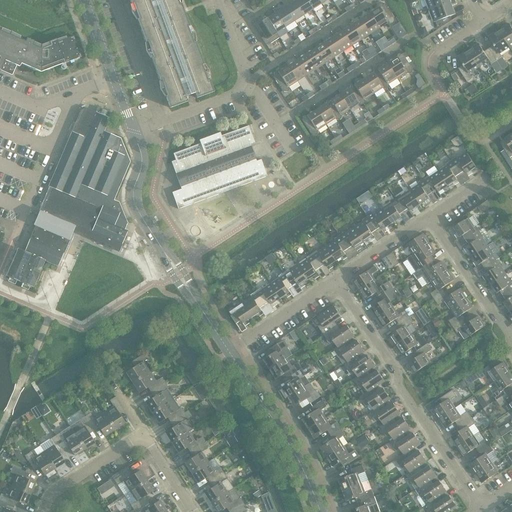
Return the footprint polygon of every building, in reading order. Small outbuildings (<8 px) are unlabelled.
[(145,43),(146,48),(146,51),(151,58),(160,81),(159,81),(160,90),(165,97),(165,96),(170,108),(187,102),(185,97),(195,93),(196,98),(214,92),(210,80),(209,72),(204,64),(204,65),(195,42),(196,42),(195,33),(190,26),(181,3),(182,3),(181,0),(129,0),(131,4),(132,13),(136,20),(137,20),(145,43)] [(295,0),(294,1),(303,15),(312,9),(306,0),(295,0)] [(306,0),(312,9),(321,4),(319,0),(306,0)] [(425,0),(430,10),(455,1),(454,0),(425,0)] [(285,7),(294,21),(303,15),(294,1),(285,7)] [(455,1),(430,10),(434,22),(436,22),(438,27),(443,23),(442,19),(455,14),(452,6),(457,5),(455,1)] [(369,13),(379,28),(388,22),(389,23),(391,24),(392,23),(394,22),(394,20),(393,19),(394,18),(384,4),(369,13)] [(276,13),(285,27),(294,21),(285,7),(276,13)] [(267,18),(266,18),(279,38),(279,37),(276,33),(285,27),(276,13),(267,18)] [(360,19),(370,34),(379,28),(369,13),(360,19)] [(266,18),(257,24),(265,36),(261,38),(266,45),(269,43),(270,43),(279,38),(266,18)] [(351,25),(361,40),(370,34),(360,19),(351,25)] [(500,33),(509,47),(511,45),(511,28),(509,24),(503,28),(504,30),(500,33)] [(342,31),(352,46),(361,40),(351,25),(342,31)] [(0,70),(12,75),(16,66),(19,67),(21,64),(41,72),(81,57),(74,36),(58,42),(56,39),(49,42),(50,45),(41,49),(33,45),(34,42),(27,38),(25,42),(0,30),(0,70)] [(333,37),(343,52),(352,46),(342,31),(333,37)] [(404,31),(397,36),(399,40),(407,35),(404,31)] [(490,51),(497,61),(502,57),(500,54),(509,47),(500,33),(496,35),(494,33),(488,37),(495,48),(490,51)] [(324,43),(328,48),(333,58),(343,52),(333,37),(324,43)] [(333,58),(328,48),(324,43),(315,49),(324,64),(333,58)] [(469,52),(479,67),(489,61),(491,64),(497,61),(490,51),(485,54),(478,44),(472,48),(473,50),(469,52)] [(306,55),(315,69),(324,64),(315,49),(306,55)] [(479,67),(469,52),(465,55),(464,53),(458,57),(464,67),(459,71),(467,82),(473,79),(469,73),(479,67)] [(387,64),(397,78),(406,73),(407,74),(409,74),(410,74),(412,72),(412,71),(411,69),(412,69),(402,54),(387,64)] [(297,61),(306,75),(315,69),(306,55),(297,61)] [(288,66),(297,81),(306,75),(297,61),(288,66)] [(383,77),(388,84),(397,78),(387,64),(373,73),(378,81),(383,77)] [(297,81),(288,66),(272,76),(282,91),(283,91),(284,92),(286,92),(287,92),(288,90),(289,89),(288,87),(297,81)] [(364,79),(373,94),(382,88),(383,89),(385,89),(387,89),(388,88),(388,86),(388,84),(383,77),(378,81),(373,73),(364,79)] [(456,73),(452,76),(460,88),(462,86),(458,80),(460,79),(456,73)] [(354,96),(359,103),(360,104),(362,105),(363,104),(364,103),(365,101),(364,100),(373,94),(364,79),(354,85),(359,93),(354,96)] [(469,87),(471,93),(478,90),(476,84),(469,87)] [(340,94),(349,109),(359,103),(354,96),(359,93),(354,85),(340,94)] [(336,108),(340,115),(349,109),(340,94),(325,104),(330,112),(336,108)] [(316,110),(326,125),(335,119),(336,120),(338,120),(339,120),(341,118),(341,117),(340,115),(336,108),(330,112),(325,104),(316,110)] [(35,226),(30,239),(64,253),(73,232),(80,236),(113,250),(119,252),(120,248),(122,245),(128,231),(124,230),(128,223),(119,202),(114,200),(115,197),(130,163),(130,162),(129,159),(121,138),(117,137),(104,132),(110,118),(96,112),(86,108),(81,110),(48,186),(50,187),(52,188),(41,212),(35,226)] [(326,125),(316,110),(301,120),(311,134),(312,135),(314,136),(316,135),(317,134),(317,132),(317,130),(326,125)] [(178,209),(221,193),(267,176),(261,160),(256,161),(250,144),(255,143),(248,126),(221,136),(220,133),(199,140),(200,144),(173,154),(176,160),(171,162),(181,189),(172,193),(178,209)] [(511,134),(504,139),(505,141),(501,144),(505,150),(510,158),(511,156),(511,134)] [(510,158),(505,150),(501,153),(506,161),(510,158)] [(452,162),(460,174),(465,171),(466,174),(476,167),(466,153),(452,162)] [(438,172),(448,186),(457,180),(455,177),(460,174),(452,162),(438,172)] [(436,166),(427,171),(430,176),(439,170),(436,166)] [(448,186),(438,172),(424,181),(432,193),(437,190),(439,192),(448,186)] [(410,190),(420,205),(429,199),(427,196),(432,193),(424,181),(410,190)] [(396,200),(404,211),(409,208),(411,211),(420,205),(410,190),(396,200)] [(382,209),(392,224),(401,217),(400,215),(404,211),(396,200),(382,209)] [(487,200),(477,207),(481,213),(491,206),(487,200)] [(368,218),(376,230),(381,227),(383,230),(392,224),(382,209),(368,218)] [(354,228),(364,242),(374,236),(372,233),(376,230),(368,218),(354,228)] [(468,218),(453,228),(459,237),(462,235),(466,240),(478,232),(479,231),(476,226),(474,227),(469,220),(468,218)] [(364,242),(354,228),(340,237),(348,249),(353,246),(355,249),(364,242)] [(478,232),(466,240),(469,245),(466,247),(472,256),(490,244),(489,243),(486,245),(481,237),(478,232)] [(511,236),(509,232),(503,236),(507,241),(511,238),(511,236)] [(413,254),(429,243),(423,234),(407,245),(413,254)] [(326,246),(336,261),(346,255),(344,252),(348,249),(340,237),(326,246)] [(30,239),(24,252),(45,261),(58,267),(64,253),(30,239)] [(429,243),(413,254),(418,262),(412,267),(416,273),(427,265),(424,261),(436,253),(429,243)] [(490,244),(472,256),(479,265),(481,264),(485,268),(496,260),(498,259),(494,253),(493,255),(488,248),(491,246),(490,244)] [(313,256),(320,268),(325,265),(327,267),(336,261),(326,246),(313,256)] [(33,288),(45,261),(24,252),(18,249),(6,276),(33,288)] [(392,253),(387,256),(394,267),(399,264),(392,253)] [(299,265),(308,280),(318,274),(316,271),(320,268),(313,256),(299,265)] [(387,256),(382,259),(389,270),(394,267),(387,256)] [(496,260),(485,268),(488,273),(485,275),(491,284),(506,274),(509,272),(508,271),(505,273),(500,265),(496,260)] [(417,280),(422,277),(428,285),(432,282),(448,271),(441,262),(430,270),(427,265),(416,273),(413,274),(417,280)] [(285,275),(293,286),(297,283),(299,286),(308,280),(299,265),(285,275)] [(359,291),(375,280),(371,275),(378,270),(375,266),(353,282),(359,291)] [(434,300),(445,293),(442,288),(454,280),(448,271),(432,282),(437,289),(430,294),(434,300)] [(500,292),(503,296),(511,290),(511,283),(506,274),(491,284),(497,293),(500,292)] [(271,284),(281,299),(290,292),(288,290),(293,286),(285,275),(271,284)] [(375,280),(359,291),(365,300),(377,292),(380,297),(394,287),(390,281),(380,288),(375,280)] [(257,293),(265,305),(269,302),(271,305),(281,299),(271,284),(257,293)] [(371,309),(377,318),(393,308),(390,303),(400,296),(394,287),(380,297),(383,301),(371,309)] [(445,293),(434,300),(438,306),(445,301),(450,309),(466,298),(460,289),(448,297),(445,293)] [(504,303),(510,312),(511,310),(511,290),(503,296),(506,301),(504,303)] [(243,303),(253,317),(262,311),(260,308),(265,305),(257,293),(243,303)] [(466,298),(450,309),(455,317),(449,321),(453,327),(463,320),(460,316),(472,308),(466,298)] [(253,317),(243,303),(229,312),(236,324),(241,321),(243,324),(253,317)] [(324,335),(336,327),(333,323),(341,317),(334,306),(317,317),(322,323),(318,326),(324,335)] [(393,308),(377,318),(383,328),(395,320),(398,324),(409,317),(409,316),(413,314),(410,308),(398,315),(393,308)] [(422,309),(416,313),(420,319),(426,315),(422,309)] [(463,320),(453,327),(457,333),(459,332),(465,340),(485,326),(478,316),(466,324),(463,320)] [(409,317),(398,324),(401,328),(389,336),(396,346),(412,335),(407,327),(413,323),(409,317)] [(339,332),(336,327),(324,335),(330,344),(334,342),(337,347),(338,347),(346,342),(346,343),(355,337),(347,326),(339,332)] [(295,329),(290,333),(295,342),(301,338),(295,329)] [(412,335),(396,346),(402,355),(414,347),(417,351),(428,344),(427,344),(424,339),(423,338),(417,343),(412,335)] [(270,370),(286,359),(281,351),(288,347),(284,341),(273,347),(276,352),(264,360),(270,370)] [(333,350),(340,359),(343,365),(348,362),(356,357),(356,358),(365,352),(357,341),(349,347),(346,343),(346,342),(338,347),(337,347),(333,350)] [(428,344),(417,351),(420,356),(408,364),(414,374),(430,363),(425,355),(432,350),(428,344)] [(132,383),(149,372),(143,362),(149,358),(145,353),(133,360),(137,366),(126,373),(132,383)] [(354,371),(358,377),(366,372),(366,373),(375,367),(367,356),(359,362),(356,358),(356,357),(348,362),(343,365),(350,374),(354,371)] [(286,359),(270,370),(276,379),(289,371),(292,376),(302,369),(298,363),(291,367),(286,359)] [(493,383),(510,372),(503,363),(491,371),(488,366),(478,373),(482,380),(488,375),(493,383)] [(282,388),(288,398),(310,384),(305,376),(306,375),(313,371),(309,364),(302,369),(292,376),(295,380),(282,388)] [(358,377),(353,380),(360,389),(364,386),(368,392),(372,390),(385,382),(377,371),(369,377),(366,373),(366,372),(358,377)] [(149,372),(132,383),(139,393),(150,386),(153,391),(165,383),(162,378),(156,381),(149,372)] [(511,375),(510,372),(493,383),(499,390),(492,395),(496,401),(507,394),(504,389),(511,383),(511,375)] [(338,379),(334,381),(338,388),(342,385),(338,379)] [(165,383),(153,391),(156,396),(146,403),(152,413),(174,399),(167,389),(169,388),(165,383)] [(310,384),(288,398),(294,407),(307,399),(310,404),(320,397),(316,390),(315,391),(310,384)] [(368,392),(359,397),(366,407),(370,404),(373,410),(374,410),(382,405),(391,399),(383,389),(375,394),(372,390),(368,392)] [(439,419),(455,409),(450,401),(457,396),(452,390),(442,398),(445,402),(433,410),(439,419)] [(507,394),(496,401),(500,407),(507,403),(511,410),(511,396),(510,398),(507,394)] [(104,413),(115,430),(125,423),(118,412),(123,409),(115,397),(110,401),(114,407),(104,413)] [(173,421),(185,413),(181,408),(180,408),(174,399),(152,413),(158,423),(169,416),(173,421)] [(309,429),(325,419),(320,411),(327,407),(323,400),(312,407),(315,412),(303,420),(309,429)] [(485,401),(480,404),(483,409),(488,406),(485,401)] [(374,410),(373,410),(369,412),(376,422),(380,419),(383,425),(384,425),(392,420),(401,414),(393,403),(385,409),(382,405),(374,410)] [(41,410),(45,414),(50,410),(46,405),(41,410)] [(211,406),(205,410),(208,415),(214,411),(211,406)] [(455,409),(439,419),(445,429),(457,421),(460,425),(471,418),(467,412),(460,416),(455,409)] [(185,413),(173,421),(176,426),(165,433),(172,443),(193,429),(187,419),(192,416),(188,410),(185,413)] [(85,417),(93,429),(98,425),(105,436),(115,430),(104,413),(94,419),(90,413),(85,417)] [(85,417),(70,427),(85,449),(95,443),(87,432),(93,429),(85,417)] [(384,425),(383,425),(379,427),(386,437),(390,434),(394,439),(394,440),(402,435),(411,429),(403,418),(395,424),(392,420),(384,425)] [(471,418),(460,425),(463,429),(451,437),(457,447),(473,436),(468,428),(475,424),(471,418)] [(330,435),(341,429),(337,422),(330,427),(325,419),(309,429),(315,439),(327,431),(330,435)] [(504,426),(497,430),(501,436),(508,432),(504,426)] [(55,436),(62,448),(68,445),(75,456),(85,449),(70,427),(60,433),(55,436)] [(193,429),(172,443),(178,453),(189,446),(192,451),(204,443),(201,438),(195,442),(189,432),(193,429)] [(341,429),(330,435),(333,440),(321,448),(327,457),(344,447),(338,439),(345,435),(341,429)] [(498,431),(492,435),(495,440),(501,437),(498,431)] [(394,440),(394,439),(389,442),(396,452),(400,449),(404,454),(404,455),(408,452),(408,453),(421,444),(413,433),(405,439),(402,435),(394,440)] [(365,435),(359,439),(364,446),(370,442),(365,435)] [(44,452),(54,469),(64,462),(57,451),(62,448),(55,436),(49,440),(53,446),(44,452)] [(473,436),(457,447),(464,456),(476,448),(479,452),(489,445),(485,439),(479,444),(473,436)] [(204,443),(192,451),(196,456),(185,463),(191,473),(208,462),(202,452),(208,448),(204,443)] [(489,445),(479,452),(481,457),(469,465),(476,474),(492,463),(487,456),(493,451),(489,445)] [(344,447),(327,457),(333,467),(346,459),(349,464),(359,457),(355,450),(349,455),(344,447)] [(18,450),(13,453),(18,461),(23,458),(18,450)] [(54,469),(44,452),(38,456),(34,450),(25,456),(32,468),(37,464),(45,475),(54,469)] [(243,451),(236,454),(240,461),(247,457),(243,451)] [(406,467),(409,472),(410,472),(418,467),(418,468),(422,465),(427,462),(419,451),(411,457),(408,453),(408,452),(404,455),(404,454),(395,460),(402,469),(406,467)] [(208,462),(191,473),(198,483),(208,476),(212,481),(224,473),(220,468),(214,472),(208,462)] [(492,463),(476,474),(482,483),(498,473),(492,463)] [(339,480),(343,491),(368,481),(362,465),(350,470),(353,475),(339,480)] [(410,472),(409,472),(405,475),(415,490),(419,487),(420,487),(428,482),(428,483),(437,477),(429,466),(425,469),(422,465),(418,468),(418,467),(410,472)] [(12,486),(30,494),(35,483),(23,478),(26,472),(13,467),(10,472),(17,475),(12,486)] [(126,468),(112,477),(114,480),(126,472),(128,471),(126,468)] [(130,491),(146,480),(140,471),(129,478),(126,472),(114,480),(117,485),(123,482),(130,491)] [(233,487),(227,478),(224,473),(212,481),(215,486),(204,493),(211,503),(228,492),(227,491),(233,487)] [(146,480),(130,491),(136,501),(130,505),(134,510),(145,503),(142,497),(153,490),(146,480)] [(360,496),(362,501),(374,497),(368,481),(343,491),(347,501),(360,496)] [(419,495),(418,496),(417,498),(417,499),(422,507),(430,502),(438,497),(438,498),(447,492),(439,481),(431,487),(428,483),(428,482),(420,487),(419,487),(415,490),(419,495)] [(103,485),(97,489),(101,494),(107,490),(103,485)] [(0,495),(0,500),(11,505),(14,500),(26,505),(30,494),(12,486),(7,497),(1,494),(0,495)] [(228,492),(211,503),(216,511),(218,511),(228,506),(231,511),(244,504),(240,498),(234,502),(228,492)] [(423,508),(426,506),(430,511),(435,511),(436,511),(448,511),(457,507),(449,496),(441,502),(438,498),(438,497),(430,502),(422,507),(423,508)] [(374,497),(362,501),(364,506),(351,511),(350,511),(371,511),(369,507),(377,504),(374,497)] [(0,511),(12,511),(9,511),(11,505),(0,500),(0,507),(2,508),(0,511)] [(163,511),(166,511),(160,501),(149,508),(145,503),(134,510),(130,511),(163,511)]
